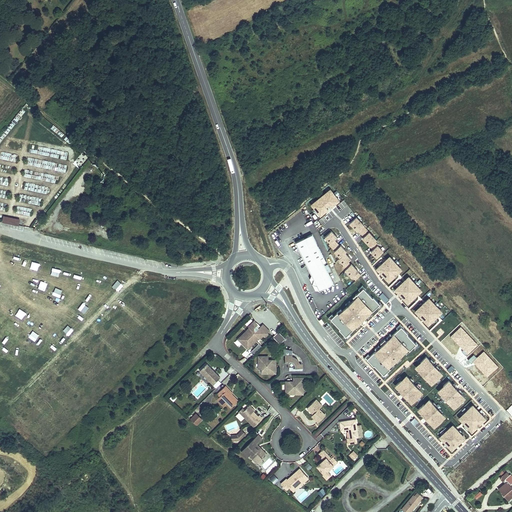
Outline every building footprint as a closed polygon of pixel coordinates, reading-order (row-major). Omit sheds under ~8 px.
[(320,216),(325,212),(328,209),(324,204),(327,201),(331,206),(339,200),(336,196),(339,194),(337,191),(334,193),(330,189),(311,204),(315,208),(312,210),(315,213),(317,212),(320,216)] [(358,230),(361,233),(366,229),(364,226),(364,225),(357,217),(350,223),(358,231),(358,230)] [(366,229),(361,233),(364,236),(363,238),(371,246),(376,241),(377,240),(366,229)] [(329,245),(332,248),(337,243),(334,240),(338,237),(335,234),(334,234),(331,231),(325,237),(331,243),(329,245)] [(319,290),(333,283),(323,264),(326,263),(324,259),(321,260),(320,257),(322,256),(312,235),(296,243),(311,274),(313,278),(310,284),(316,285),(319,290)] [(376,241),(371,246),(373,249),(371,251),(377,257),(384,251),(378,245),(379,244),(376,241)] [(337,243),(332,248),(335,251),(334,251),(340,258),(345,253),(347,251),(341,245),(340,246),(337,243)] [(343,266),(346,269),(351,265),(348,262),(351,259),(348,255),(348,256),(345,253),(340,258),(339,259),(344,265),(343,266)] [(394,276),(396,278),(397,276),(396,275),(402,270),(397,264),(399,262),(397,259),(395,261),(391,257),(384,263),(382,260),(380,261),(382,263),(377,268),(383,274),(383,275),(388,281),(394,276)] [(352,264),(351,265),(346,269),(345,270),(352,278),(353,277),(356,280),(361,275),(358,272),(359,271),(352,264)] [(400,281),(398,282),(400,284),(396,289),(402,295),(401,296),(407,303),(413,297),(415,300),(417,298),(414,296),(420,290),(416,285),(418,282),(416,280),(414,282),(410,277),(403,284),(400,281)] [(373,297),(373,298),(365,290),(364,288),(360,291),(357,294),(358,296),(355,299),(350,304),(346,307),(342,311),(339,314),(337,313),(334,316),(331,319),(332,321),(340,329),(339,329),(345,335),(346,337),(349,334),(355,328),(355,327),(358,324),(361,321),(364,318),(367,316),(370,312),(371,313),(377,307),(380,304),(379,303),(373,297)] [(383,293),(379,296),(386,303),(389,300),(383,293)] [(434,320),(436,322),(437,320),(435,317),(441,311),(437,306),(439,305),(437,302),(434,305),(429,300),(423,305),(421,303),(420,305),(422,307),(416,312),(422,318),(423,318),(429,324),(434,320)] [(248,326),(250,328),(259,337),(260,338),(264,335),(265,336),(268,333),(270,331),(263,324),(261,326),(259,328),(256,326),(257,325),(255,321),(254,321),(248,326)] [(415,343),(407,334),(408,334),(403,328),(401,327),(398,330),(392,335),(392,336),(389,339),(386,341),(383,345),(380,347),(377,350),(376,350),(370,356),(367,359),(369,360),(374,366),(374,365),(382,373),(384,375),(387,372),(390,369),(389,367),(393,364),(396,361),(400,357),(405,352),(409,349),(410,350),(413,347),(417,344),(415,343)] [(246,331),(256,341),(259,337),(250,328),(246,331)] [(246,331),(240,337),(244,342),(243,343),(248,349),(251,345),(250,344),(252,342),(253,344),(256,341),(246,331)] [(273,337),(280,344),(286,338),(279,331),(273,337)] [(250,352),(254,356),(259,350),(256,347),(250,352)] [(303,368),(303,363),(299,363),(297,359),(293,357),(292,350),(283,349),(283,355),(285,355),(285,364),(288,364),(288,368),(289,367),(293,367),(293,368),(303,368)] [(262,368),(262,373),(276,373),(276,360),(271,360),(271,361),(268,361),(268,360),(268,356),(259,356),(259,368),(262,368)] [(439,370),(436,367),(433,364),(430,360),(426,356),(422,360),(420,358),(417,360),(420,364),(416,367),(419,370),(422,373),(425,377),(428,380),(431,383),(435,379),(438,383),(441,380),(438,377),(442,374),(439,370)] [(207,364),(200,370),(201,371),(209,380),(213,384),(214,384),(220,377),(212,369),(212,370),(211,369),(211,368),(207,364)] [(197,374),(206,383),(209,380),(201,371),(197,374)] [(408,398),(408,399),(412,403),(416,399),(418,401),(421,398),(418,395),(422,391),(419,389),(419,388),(419,389),(416,385),(413,382),(410,379),(407,376),(403,379),(400,376),(397,379),(399,381),(395,385),(399,389),(402,392),(405,395),(408,398)] [(214,384),(217,387),(222,382),(219,378),(214,384)] [(286,381),(286,394),(303,394),(303,378),(294,378),(294,381),(294,383),(292,383),(292,381),(286,381)] [(461,394),(458,391),(455,388),(452,384),(449,380),(443,385),(444,386),(438,391),(441,394),(442,394),(445,397),(443,399),(442,400),(445,403),(446,402),(448,400),(451,404),(454,407),(459,402),(460,403),(465,398),(462,394),(461,394)] [(217,400),(224,407),(227,404),(231,408),(239,401),(232,394),(228,389),(226,386),(217,394),(220,397),(217,400)] [(314,401),(321,407),(322,405),(316,399),(314,401)] [(425,416),(428,419),(431,423),(434,427),(440,421),(439,421),(445,416),(442,413),(442,412),(441,413),(438,409),(440,408),(441,407),(438,404),(437,405),(435,406),(432,403),(429,400),(424,405),(423,404),(418,409),(421,413),(422,413),(425,416)] [(314,401),(307,408),(312,413),(313,412),(314,414),(313,414),(312,416),(318,422),(325,415),(319,409),(321,407),(314,401)] [(245,417),(254,426),(262,418),(259,415),(258,416),(254,411),(248,406),(245,410),(241,414),(245,417)] [(478,412),(472,406),(467,410),(465,407),(462,410),(465,414),(460,419),(465,425),(464,426),(465,428),(468,426),(473,431),(479,425),(478,424),(485,418),(481,413),(483,411),(482,409),(478,412)] [(241,421),(245,417),(241,414),(245,410),(243,408),(238,413),(236,416),(241,421)] [(191,419),(197,425),(202,419),(196,413),(191,419)] [(414,425),(418,421),(415,417),(410,422),(414,425)] [(356,419),(340,422),(341,430),(349,429),(350,429),(350,430),(349,431),(350,438),(349,438),(348,440),(348,444),(357,443),(356,437),(359,437),(357,426),(356,419)] [(460,430),(459,431),(454,425),(448,430),(445,427),(442,430),(445,432),(441,436),(446,442),(443,445),(445,447),(447,445),(451,449),(458,443),(458,444),(464,438),(460,433),(462,431),(460,430)] [(231,435),(232,440),(240,440),(245,434),(242,430),(237,435),(231,435)] [(258,435),(242,451),(247,457),(251,453),(257,459),(260,456),(262,459),(263,458),(263,457),(266,453),(260,447),(258,449),(255,446),(257,444),(262,439),(258,435)] [(481,459),(500,442),(495,436),(476,454),(481,459)] [(257,444),(255,446),(258,449),(260,447),(266,453),(257,444)] [(332,459),(324,450),(318,454),(324,460),(323,461),(323,462),(322,463),(321,462),(317,466),(324,474),(323,475),(327,479),(331,475),(327,471),(338,462),(333,457),(332,458),(332,459)] [(249,455),(258,463),(262,459),(260,456),(257,459),(251,453),(249,455)] [(287,478),(281,484),(286,490),(289,487),(291,489),(297,483),(298,484),(303,480),(304,482),(309,478),(300,468),(293,475),(294,476),(293,477),(291,476),(288,479),(287,478)] [(500,477),(505,483),(507,481),(505,478),(509,475),(506,472),(500,477)] [(269,478),(274,483),(279,479),(274,473),(269,478)] [(505,494),(509,499),(511,496),(511,486),(510,484),(511,483),(511,476),(510,474),(509,475),(505,478),(507,481),(505,483),(498,489),(504,495),(505,494)] [(291,489),(293,492),(304,482),(303,480),(298,484),(297,483),(291,489)] [(405,511),(410,511),(423,497),(417,492),(415,496),(413,495),(401,509),(405,511)]
